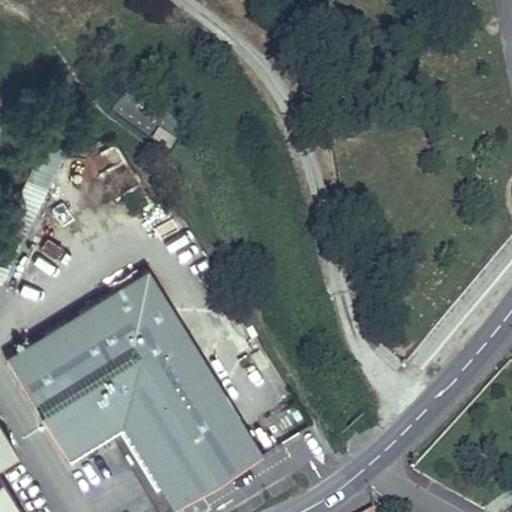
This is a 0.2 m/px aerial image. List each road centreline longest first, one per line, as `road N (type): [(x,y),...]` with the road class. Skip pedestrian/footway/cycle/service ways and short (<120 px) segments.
road 1 (track): [(414,420),(354,334),(319,199),(258,60),(174,0)]
road 2 (tertiary): [(375,458),(511,313)]
